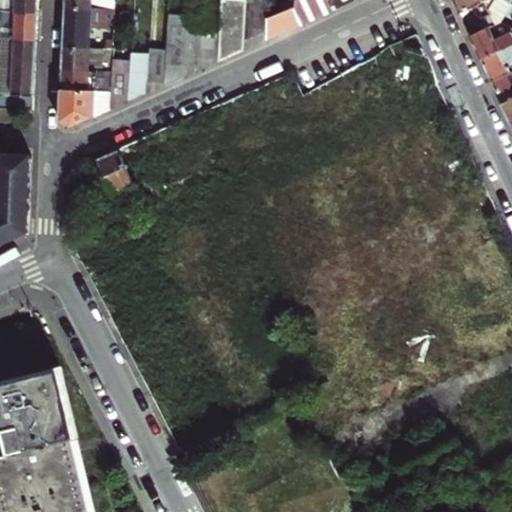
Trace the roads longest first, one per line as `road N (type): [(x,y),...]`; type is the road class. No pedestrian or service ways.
road 1 (residential): [(406,0),(48,158)]
road 2 (residential): [(179,511),(48,258)]
road 3 (residential): [(425,0),(511,183)]
road 4 (residential): [(56,0),(48,158)]
